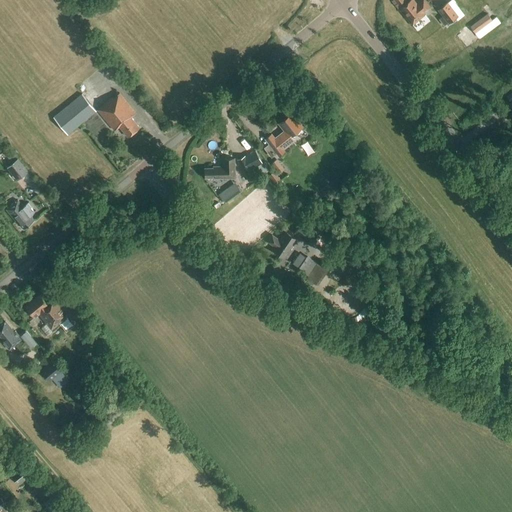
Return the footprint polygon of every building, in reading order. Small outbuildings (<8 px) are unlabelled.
[(404,0),(405,0),(404,0),(393,0),(392,1),(412,25),(425,14),(424,13),(431,7),(425,0),(422,0),(417,4),(413,0),(410,0),(409,1),(408,0),(404,0)] [(450,1),(437,11),(448,24),(460,14),(450,1)] [(474,33),(491,20),(487,14),(469,27),(474,33)] [(128,137),(139,127),(131,117),(136,113),(120,93),(113,98),(112,97),(97,109),(114,130),(119,126),(128,137)] [(82,94),(54,117),(68,135),(96,112),(82,94)] [(266,139),(270,144),(265,148),(271,157),(276,153),(278,156),(284,151),(283,149),(294,141),(290,135),(301,126),(292,114),(279,124),(285,131),(275,139),(272,135),(266,139)] [(294,169),(309,153),(304,148),(299,154),(296,152),(286,162),(294,169)] [(266,171),(262,163),(256,151),(237,160),(248,181),(256,177),(252,169),(255,167),(260,176),(265,173),(264,172),(266,171)] [(234,159),(223,159),(223,166),(213,167),(213,168),(204,168),(205,178),(213,178),(213,179),(235,178),(234,159)] [(284,168),(277,159),(271,164),(278,173),(284,168)] [(28,172),(23,166),(16,171),(21,177),(28,172)] [(268,177),(274,185),(280,181),(274,173),(268,177)] [(18,201),(6,210),(15,222),(17,221),(24,229),(34,221),(30,216),(34,213),(27,203),(23,207),(18,201)] [(293,234),(303,241),(307,243),(317,229),(305,219),(302,224),(301,223),(293,234)] [(282,238),(280,241),(273,236),(268,242),(275,247),(273,251),(284,258),(293,246),(292,245),(295,239),(287,233),(283,239),(282,238)] [(48,306),(39,295),(25,306),(34,318),(38,314),(51,330),(69,316),(71,319),(82,310),(67,291),(48,306)] [(5,322),(0,326),(0,335),(4,340),(2,341),(9,349),(20,340),(5,322)] [(42,324),(39,328),(45,333),(48,329),(42,324)] [(19,336),(30,349),(37,344),(25,331),(19,336)] [(72,336),(70,340),(60,337),(57,347),(73,352),(77,338),(72,336)] [(40,372),(49,382),(52,380),(60,389),(69,381),(53,361),(40,372)] [(26,465),(12,476),(19,485),(33,474),(26,465)] [(25,482),(39,497),(44,493),(30,478),(25,482)] [(54,494),(43,503),(49,511),(61,503),(54,494)]
